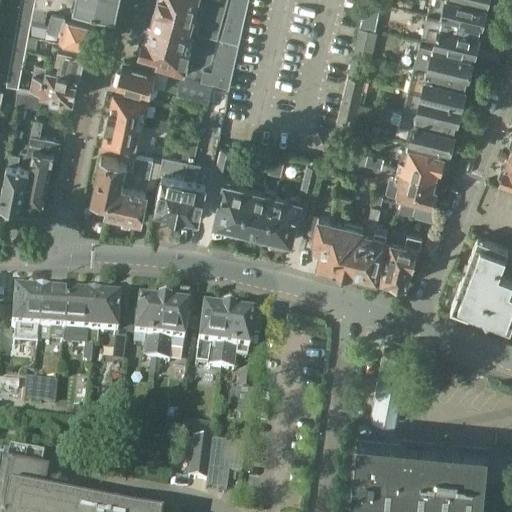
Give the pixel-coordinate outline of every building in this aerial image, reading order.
[(0,0),(0,114),(0,115),(20,0),(0,0)] [(36,0),(35,6),(78,14),(82,15),(110,22),(111,21),(113,17),(109,16),(88,11),(88,9),(89,7),(116,13),(117,13),(117,12),(115,11),(117,0),(36,0)] [(152,19),(151,20),(217,36),(222,17),(162,0),(156,0),(155,4),(156,4),(152,19)] [(162,0),(222,17),(226,0),(162,0)] [(231,0),(227,19),(243,23),(248,0),(231,0)] [(378,3),(367,0),(363,15),(375,17),(378,3)] [(485,5),(463,0),(431,0),(430,3),(427,14),(479,27),(480,20),(481,20),(482,18),(486,16),(487,10),(485,7),(485,5)] [(21,3),(20,9),(33,12),(34,5),(21,3)] [(35,6),(33,18),(46,21),(49,22),(48,27),(61,30),(59,37),(93,45),(94,41),(97,39),(98,39),(99,32),(99,31),(97,27),(98,23),(77,18),(78,14),(35,6)] [(20,9),(18,16),(32,18),(33,12),(20,9)] [(479,27),(427,14),(421,37),(435,40),(474,49),(475,47),(479,46),(480,39),(477,36),(478,33),(477,33),(479,27)] [(18,16),(17,22),(30,24),(32,18),(18,16)] [(227,19),(224,28),(241,33),(243,23),(227,19)] [(211,60),(217,36),(151,20),(148,25),(145,34),(145,35),(140,38),(138,45),(141,49),(140,51),(158,56),(157,59),(160,65),(194,75),(197,65),(201,66),(211,60)] [(17,22),(16,28),(29,31),(30,24),(17,22)] [(16,28),(15,35),(28,37),(29,31),(16,28)] [(15,35),(14,41),(27,43),(28,37),(15,35)] [(360,37),(356,53),(366,55),(370,39),(360,37)] [(239,43),(222,38),(213,72),(204,70),(201,80),(229,87),(239,43)] [(14,41),(13,47),(26,49),(27,43),(14,41)] [(416,56),(413,68),(463,79),(464,72),(468,73),(468,71),(471,69),(473,63),(471,60),(472,57),(433,48),(432,48),(419,45),(416,56)] [(85,61),(86,55),(86,54),(84,51),(59,46),(56,57),(59,58),(57,68),(57,69),(79,73),(79,72),(82,63),(84,61),(85,61)] [(13,47),(12,53),(24,56),(26,49),(13,47)] [(12,53),(11,60),(23,62),(24,56),(12,53)] [(348,75),(360,78),(365,57),(353,54),(348,75)] [(11,60),(9,66),(22,68),(23,62),(11,60)] [(165,88),(168,75),(122,62),(121,66),(117,68),(115,76),(117,80),(116,84),(149,94),(152,84),(165,88)] [(34,71),(30,90),(72,100),(78,74),(79,73),(57,69),(57,68),(46,66),(35,64),(34,71)] [(9,66),(8,72),(21,75),(22,68),(9,66)] [(458,101),(460,102),(461,99),(464,98),(466,92),(464,88),(464,86),(461,85),(463,79),(413,68),(410,79),(411,79),(408,89),(458,101)] [(8,72),(7,79),(19,81),(21,75),(8,72)] [(182,75),(175,98),(206,107),(213,84),(182,75)] [(342,97),(359,101),(364,79),(360,78),(348,75),(342,97)] [(7,79),(6,85),(18,87),(19,81),(7,79)] [(374,81),(365,79),(363,89),(371,91),(374,81)] [(405,100),(402,112),(452,123),(454,117),(457,117),(460,102),(458,101),(408,89),(405,100)] [(208,109),(223,113),(227,96),(212,92),(208,109)] [(31,94),(28,106),(39,108),(42,96),(31,94)] [(114,94),(109,119),(142,126),(147,102),(114,94)] [(359,101),(342,97),(337,122),(353,127),(357,111),(371,115),(374,105),(359,101)] [(391,119),(393,110),(383,107),(381,117),(391,119)] [(452,123),(402,112),(399,123),(413,126),(411,137),(449,146),(450,144),(453,142),(455,136),(453,133),(453,130),(450,130),(452,123)] [(156,118),(153,128),(168,131),(170,122),(156,118)] [(32,151),(22,204),(23,202),(44,206),(54,156),(58,157),(61,140),(39,136),(42,121),(34,119),(27,150),(32,151)] [(142,126),(109,119),(103,143),(136,151),(142,126)] [(334,132),(331,145),(351,150),(354,137),(334,132)] [(188,133),(185,147),(196,150),(199,135),(188,133)] [(404,159),(399,158),(397,169),(435,178),(437,169),(439,170),(439,169),(443,170),(447,168),(449,158),(447,154),(443,153),(408,144),(404,159)] [(196,150),(185,147),(182,160),(187,162),(176,213),(184,214),(184,215),(186,218),(194,220),(197,217),(198,217),(206,181),(196,179),(199,164),(193,163),(196,150)] [(20,149),(20,153),(9,151),(0,198),(0,200),(6,201),(4,209),(15,211),(16,203),(22,204),(32,151),(27,150),(20,149)] [(216,170),(228,173),(233,152),(221,149),(216,170)] [(91,206),(106,209),(108,201),(110,199),(112,187),(120,189),(121,184),(134,186),(137,169),(141,170),(144,156),(125,152),(123,160),(101,155),(92,196),(93,196),(91,206)] [(108,201),(106,209),(125,213),(123,223),(136,226),(139,217),(141,217),(147,188),(146,188),(149,177),(157,179),(158,175),(161,160),(144,156),(141,170),(137,169),(134,186),(121,184),(120,189),(112,187),(110,199),(108,201)] [(162,156),(161,160),(158,175),(161,175),(154,208),(156,208),(155,209),(158,212),(165,214),(169,212),(169,211),(176,213),(187,162),(182,160),(162,156)] [(498,174),(500,179),(511,183),(511,157),(508,156),(506,164),(500,166),(498,174)] [(284,161),(272,158),(269,172),(280,174),(284,161)] [(301,187),(313,190),(319,167),(307,164),(301,187)] [(388,193),(430,203),(435,200),(437,191),(434,187),(433,186),(435,178),(397,169),(394,178),(390,177),(387,190),(388,193)] [(239,229),(249,189),(235,186),(236,181),(225,179),(215,223),(224,225),(226,229),(235,231),(238,228),(239,229)] [(249,189),(239,229),(243,230),(244,234),(253,236),(256,233),(264,235),(274,195),(275,196),(276,191),(265,188),(264,193),(249,189)] [(351,271),(362,226),(345,222),(351,197),(341,195),(342,194),(337,193),(331,219),(308,213),(303,234),(317,237),(315,247),(314,253),(312,254),(313,255),(314,254),(319,255),(318,262),(333,266),(334,267),(337,271),(346,273),(351,271)] [(377,273),(386,236),(388,227),(376,224),(380,207),(383,195),(374,193),(372,204),(369,217),(365,216),(362,226),(351,271),(352,271),(352,270),(372,275),(376,273),(377,273)] [(289,199),(275,196),(274,195),(264,235),(267,236),(268,240),(278,242),(281,239),(290,241),(301,197),(290,195),(289,199)] [(415,204),(401,201),(399,212),(413,215),(415,204)] [(422,235),(407,232),(405,241),(390,238),(380,277),(389,279),(392,283),(392,284),(401,286),(401,285),(406,283),(411,264),(413,265),(418,245),(420,245),(422,235)] [(469,273),(464,271),(450,308),(468,315),(470,310),(494,319),(492,324),(510,330),(511,325),(511,252),(507,250),(508,248),(478,237),(468,261),(473,263),(469,273)] [(27,343),(36,344),(41,293),(31,292),(28,288),(20,287),(20,288),(15,292),(13,292),(10,331),(28,332),(27,343)] [(82,362),(92,362),(93,347),(88,347),(92,297),(86,296),(86,297),(84,296),(81,290),(73,290),(69,295),(66,295),(63,344),(76,345),(77,336),(85,336),(84,348),(83,348),(82,362)] [(41,293),(36,344),(45,345),(45,333),(48,333),(47,344),(61,346),(61,344),(63,344),(66,295),(46,294),(46,293),(41,293)] [(97,337),(116,339),(119,299),(116,299),(113,293),(104,293),(100,298),(98,298),(98,297),(92,297),(88,347),(93,347),(96,347),(97,337)] [(154,376),(163,303),(156,302),(156,304),(138,301),(136,313),(133,337),(132,347),(144,349),(142,360),(150,361),(148,375),(154,376)] [(191,331),(193,320),(185,319),(187,308),(169,305),(169,304),(163,303),(154,376),(158,376),(160,363),(168,364),(168,361),(180,363),(184,330),(191,331)] [(220,368),(227,312),(221,311),(221,312),(218,312),(218,311),(216,308),(208,307),(205,310),(202,310),(200,321),(193,320),(191,331),(199,332),(197,350),(198,350),(196,365),(220,368)] [(246,352),(247,352),(252,316),(249,316),(246,313),(239,312),(236,314),(233,314),(233,313),(227,312),(220,368),(233,370),(235,359),(245,360),(246,352)] [(371,416),(398,421),(411,357),(411,355),(409,354),(409,355),(385,350),(383,349),(383,351),(371,416)] [(247,416),(251,391),(250,391),(253,374),(241,372),(238,389),(234,414),(247,416)] [(355,413),(354,421),(369,424),(371,416),(355,413)] [(354,473),(349,511),(483,511),(486,483),(488,451),(357,438),(354,473)] [(206,480),(211,441),(193,439),(188,478),(206,480)] [(206,480),(205,489),(225,491),(228,473),(240,474),(244,446),(211,441),(206,480)] [(0,511),(109,511),(42,498),(45,483),(47,474),(39,472),(43,457),(9,450),(5,465),(0,464),(0,511)] [(228,473),(227,480),(235,481),(236,474),(228,473)]
